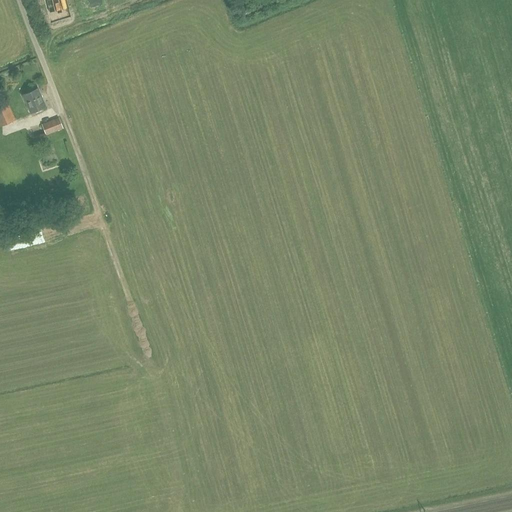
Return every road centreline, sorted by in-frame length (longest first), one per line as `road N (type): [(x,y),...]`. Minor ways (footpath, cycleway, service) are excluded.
road 1 (track): [(65,124),(159,392),(177,511)]
road 2 (unclassified): [(65,124),(20,0)]
